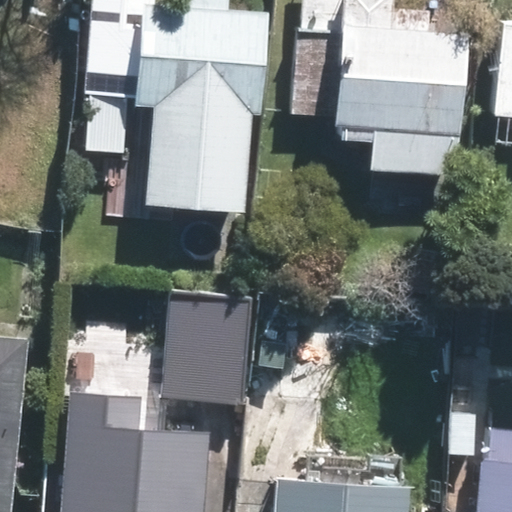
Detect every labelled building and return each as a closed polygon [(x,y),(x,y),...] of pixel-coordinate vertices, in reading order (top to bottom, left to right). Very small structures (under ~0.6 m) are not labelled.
[(254,0),(149,0),(144,92),(159,93),(153,193),(253,199),(259,104),(268,104),(274,1),(254,0)] [(377,162),(465,169),(476,20),(398,15),(398,0),(307,0),(306,21),(299,21),(293,109),(342,112),(341,130),(380,132),(377,162)] [(511,12),(509,13),(500,107),(511,108),(511,12)] [(132,145),(140,18),(99,15),(91,142),(132,145)] [(257,287),(176,279),(165,386),(247,394),(257,287)] [(364,299),(265,290),(256,390),(355,399),(364,299)] [(0,511),(14,511),(33,331),(0,327),(0,511)] [(140,391),(77,385),(66,511),(208,511),(214,449),(200,448),(202,429),(137,423),(140,391)] [(496,447),(490,446),(481,511),(465,511),(447,510),(446,511),(511,511),(511,417),(499,416),(496,447)] [(426,511),(430,469),(286,457),(281,511),(426,511)]
